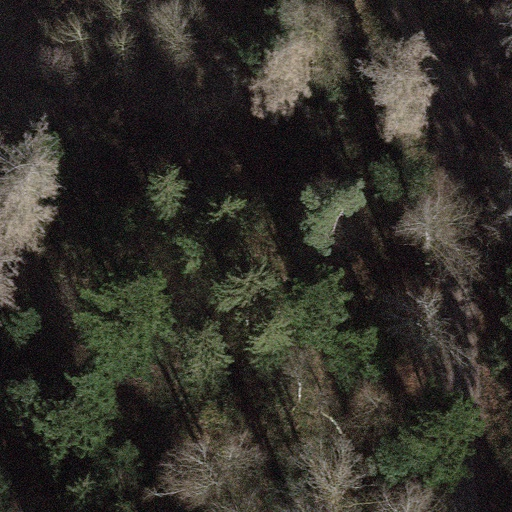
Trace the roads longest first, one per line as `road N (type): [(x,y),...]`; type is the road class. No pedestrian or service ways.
road 1 (track): [(484,511),(456,144),(511,35)]
road 2 (track): [(456,144),(399,0)]
